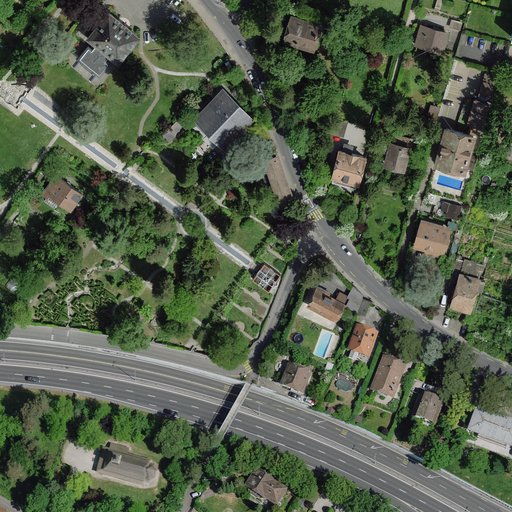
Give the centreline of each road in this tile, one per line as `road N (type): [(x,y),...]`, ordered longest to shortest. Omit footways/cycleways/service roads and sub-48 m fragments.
road 1 (primary): [(488,511),(377,452),(246,398),(118,365),(0,350)]
road 2 (primary): [(0,373),(114,388),(242,424),(432,511)]
road 3 (tertiary): [(0,329),(235,370),(267,342),(303,250),(326,227)]
road 4 (tertiary): [(511,373),(410,316),(326,227)]
road 5 (tertiary): [(326,227),(236,35)]
